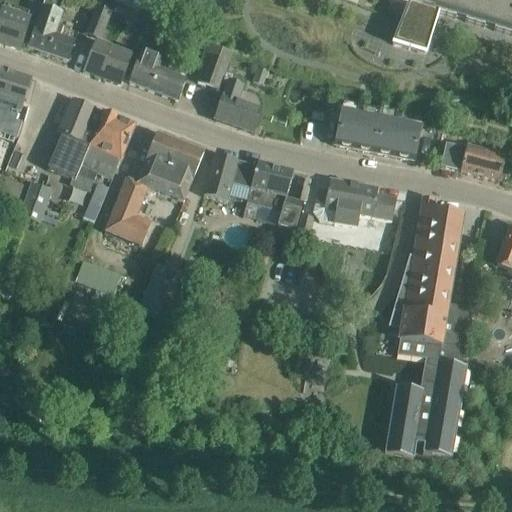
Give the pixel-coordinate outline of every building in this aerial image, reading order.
[(67,63),(74,45),(54,38),(62,16),(59,15),(63,0),(45,0),(35,31),(28,50),(67,63)] [(133,0),(131,6),(153,14),(158,0),(133,0)] [(511,0),(393,0),(394,0),(393,0),(408,0),(410,0),(407,6),(393,45),(426,55),(438,15),(455,20),(456,18),(465,21),(465,23),(484,29),(484,27),(494,30),(494,32),(511,37),(511,0)] [(110,15),(95,9),(84,34),(99,41),(110,15)] [(2,12),(0,17),(0,45),(20,52),(30,22),(2,12)] [(138,19),(133,34),(155,42),(161,27),(138,19)] [(95,44),(91,56),(84,74),(119,88),(131,58),(95,44)] [(198,86),(219,93),(232,57),(208,48),(200,70),(203,72),(198,86)] [(177,104),(184,86),(185,84),(158,73),(161,64),(141,56),(136,67),(129,86),(177,104)] [(256,69),(252,83),(263,87),(268,73),(256,69)] [(20,113),(25,99),(31,80),(0,70),(0,131),(13,136),(20,113)] [(218,114),(217,113),(216,115),(218,115),(216,121),(253,135),(255,127),(260,116),(261,113),(239,105),(243,91),(228,85),(218,114)] [(89,195),(93,186),(98,176),(112,182),(135,127),(103,114),(103,116),(95,113),(96,111),(72,101),(57,137),(61,138),(48,172),(71,182),(69,188),(89,195)] [(335,146),(334,148),(354,152),(363,107),(343,103),(335,146)] [(363,107),(354,152),(374,156),(383,111),(363,107)] [(383,111),(374,156),(394,160),(403,115),(383,111)] [(312,112),(311,120),(323,122),(325,114),(312,112)] [(403,115),(394,160),(414,164),(414,162),(423,119),(403,115)] [(184,205),(204,154),(157,136),(138,186),(127,182),(120,200),(106,235),(144,250),(153,225),(138,219),(149,191),(184,205)] [(440,169),(498,183),(499,183),(504,160),(472,152),(473,148),(467,147),(466,153),(446,148),(440,169)] [(227,205),(232,186),(250,191),(253,180),(254,180),(257,168),(256,168),(215,157),(204,199),(227,205)] [(258,164),(256,168),(257,168),(254,180),(253,180),(250,191),(246,206),(257,209),(257,208),(282,215),(278,229),(294,234),(303,202),(287,198),(293,173),(258,164)] [(0,204),(19,211),(27,187),(7,181),(0,200),(0,204)] [(319,193),(316,207),(316,208),(325,209),(325,211),(337,214),(334,227),(357,230),(359,218),(392,224),(396,201),(377,197),(378,191),(330,182),(328,194),(319,193)] [(30,184),(18,220),(40,227),(41,223),(55,228),(57,222),(43,217),(51,192),(30,184)] [(108,193),(96,188),(82,223),(94,228),(108,193)] [(393,313),(404,315),(404,313),(447,320),(442,350),(437,380),(433,379),(430,381),(429,385),(432,389),(436,389),(434,397),(397,390),(386,457),(412,461),(415,446),(425,448),(423,456),(450,460),(467,367),(462,366),(469,327),(467,327),(469,310),(448,307),(463,217),(433,212),(434,203),(423,201),(413,258),(410,257),(404,275),(393,313)] [(505,244),(506,244),(501,257),(500,257),(499,261),(497,268),(511,274),(511,232),(511,233),(510,232),(507,240),(505,244)] [(285,240),(279,259),(287,262),(294,243),(285,240)] [(81,263),(67,302),(106,317),(121,278),(81,263)] [(152,276),(137,314),(156,321),(170,283),(162,280),(166,268),(156,264),(152,276)] [(240,296),(236,311),(246,313),(250,299),(240,296)] [(404,315),(393,313),(389,330),(401,333),(399,343),(442,350),(447,320),(404,313),(404,315)] [(125,413),(120,432),(142,438),(146,419),(125,413)] [(335,415),(325,423),(332,434),(343,426),(335,415)]
